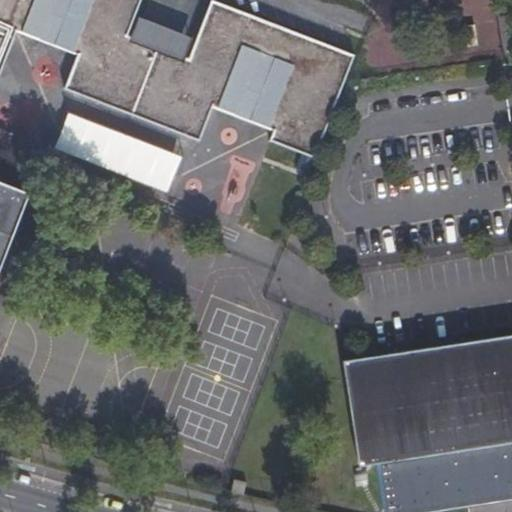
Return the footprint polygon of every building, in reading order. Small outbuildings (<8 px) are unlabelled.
[(0,0),(0,69),(16,28),(78,52),(65,85),(198,137),(211,105),(274,129),(271,137),(313,154),(352,55),(212,0),(211,0),(189,58),(126,33),(138,0),(0,0)] [(165,192),(180,155),(66,111),(51,148),(165,192)] [(241,198),(252,165),(235,159),(224,193),(241,198)] [(0,260),(28,192),(0,180),(0,260)] [(374,456),(381,507),(511,488),(511,332),(342,357),(356,458),(374,456)]
